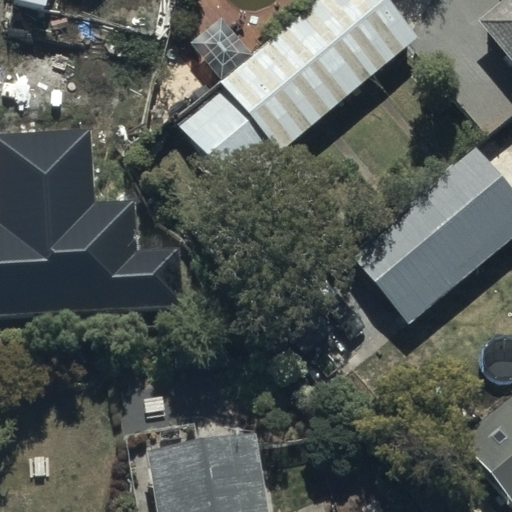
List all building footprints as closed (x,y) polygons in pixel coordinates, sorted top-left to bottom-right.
[(389,0),(314,0),(174,127),(239,200),(422,36),(389,0)] [(511,0),(497,0),(477,17),(511,59),(511,0)] [(89,128),(0,133),(0,313),(183,303),(180,247),(136,250),(133,202),(93,204),(89,128)] [(348,251),(408,325),(511,239),(511,189),(476,146),(348,251)] [(511,406),(467,444),(511,499),(511,406)] [(272,511),(260,428),(149,444),(158,511),(272,511)]
